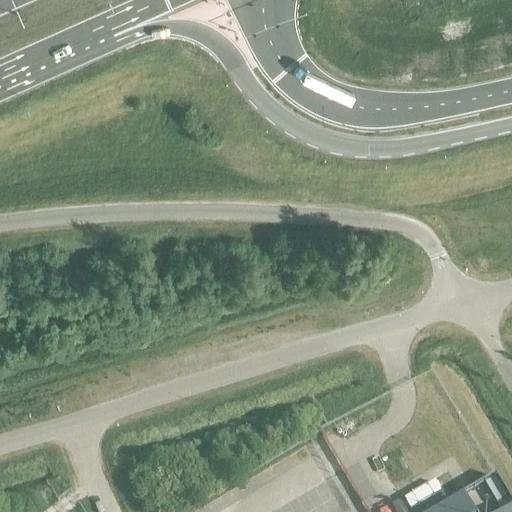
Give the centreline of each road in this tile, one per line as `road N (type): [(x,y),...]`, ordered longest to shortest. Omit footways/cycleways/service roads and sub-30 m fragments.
road 1 (unclassified): [(0,225),(154,212),(395,225),(428,241),(453,306)]
road 2 (unclassified): [(453,306),(0,444)]
road 3 (trunk): [(89,40),(176,30),(209,39),(278,117),(343,147),(415,147),(511,126)]
road 4 (trunk): [(511,96),(386,117),(321,106),(269,63),(251,27),(249,0)]
